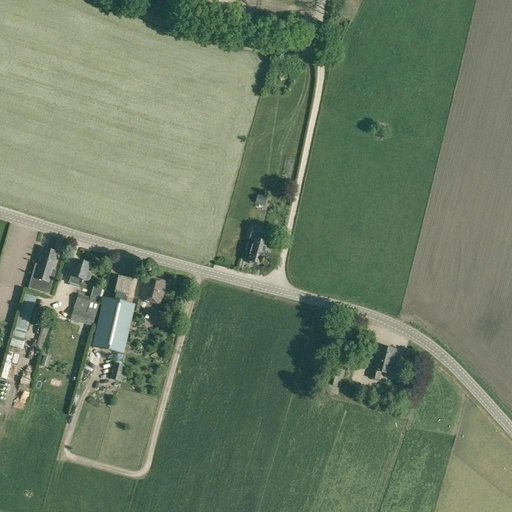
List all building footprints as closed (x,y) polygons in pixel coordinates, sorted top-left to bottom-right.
[(267,197),(257,194),(255,203),(264,206),(267,197)] [(260,265),(263,256),(267,257),(270,245),(269,244),(271,240),(263,237),(265,232),(255,230),(255,229),(249,227),(246,239),(252,241),(252,240),(254,241),(252,246),(247,261),(249,262),(249,264),(253,265),(255,263),(260,265)] [(43,250),(39,266),(35,265),(28,288),(48,294),(55,271),(52,270),(57,254),(43,250)] [(91,272),(87,271),(89,265),(76,261),(74,269),(72,269),(70,276),(71,276),(69,283),(80,286),(83,280),(88,282),(90,280),(92,275),(91,272)] [(131,280),(118,277),(115,293),(116,293),(114,300),(103,297),(92,347),(124,354),(135,305),(124,303),(125,296),(127,296),(131,280)] [(167,282),(146,277),(140,300),(161,305),(167,282)] [(100,302),(78,295),(74,309),(96,316),(100,302)] [(74,310),(71,320),(92,327),(95,317),(74,310)] [(399,351),(379,346),(371,378),(380,380),(382,373),(393,375),(399,351)] [(43,356),(40,366),(47,368),(50,358),(43,356)] [(113,363),(110,379),(122,382),(126,366),(113,363)] [(341,389),(345,371),(327,367),(323,384),(341,389)]
